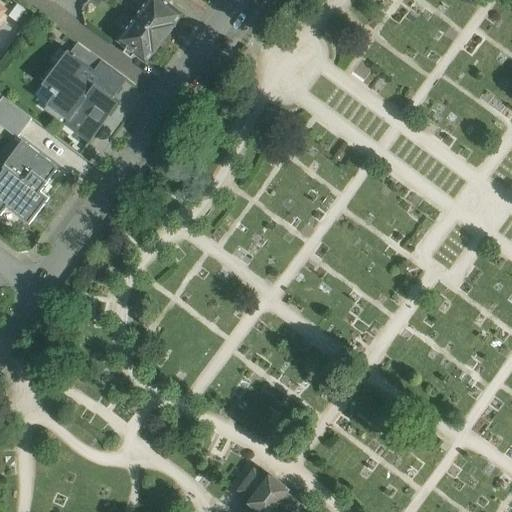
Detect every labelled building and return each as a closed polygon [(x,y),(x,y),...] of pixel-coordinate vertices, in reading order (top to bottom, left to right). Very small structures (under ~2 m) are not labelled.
[(183,14),(163,0),(149,0),(136,17),(165,39),(175,26),(174,25),(183,14)] [(165,39),(136,17),(119,41),(146,62),(155,51),(155,52),(165,39)] [(95,71),(68,52),(44,84),(57,94),(49,105),(69,120),(65,124),(90,142),(103,125),(99,122),(106,112),(104,110),(111,100),(87,82),(95,71)] [(127,80),(102,62),(95,71),(87,82),(111,100),(112,101),(127,80)] [(32,118),(10,101),(0,114),(0,123),(18,137),(32,118)] [(59,169),(24,141),(3,167),(6,170),(0,177),(0,214),(1,215),(8,207),(30,224),(50,199),(41,191),(59,169)] [(268,479),(255,469),(239,490),(252,500),(243,511),(293,511),(300,503),(287,493),(289,490),(287,488),(287,487),(273,478),(270,476),(268,479)]
